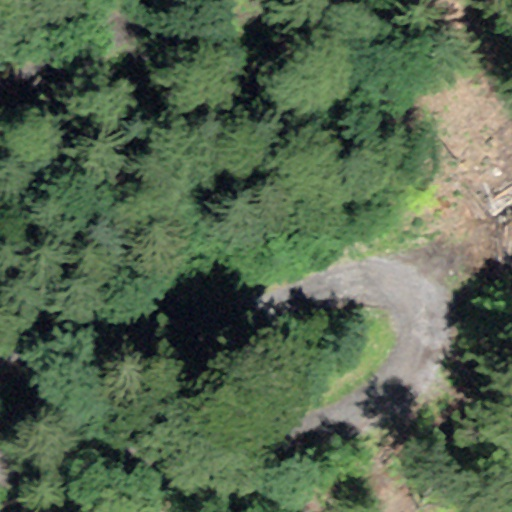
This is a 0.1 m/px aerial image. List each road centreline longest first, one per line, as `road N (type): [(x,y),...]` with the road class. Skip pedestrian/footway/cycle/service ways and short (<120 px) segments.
road 1 (unclassified): [(0,475),(231,450),(301,432),(363,406),(403,375),(430,342),(433,315),(412,277),(389,270),(226,322),(0,354)]
road 2 (unclassified): [(0,106),(182,0)]
